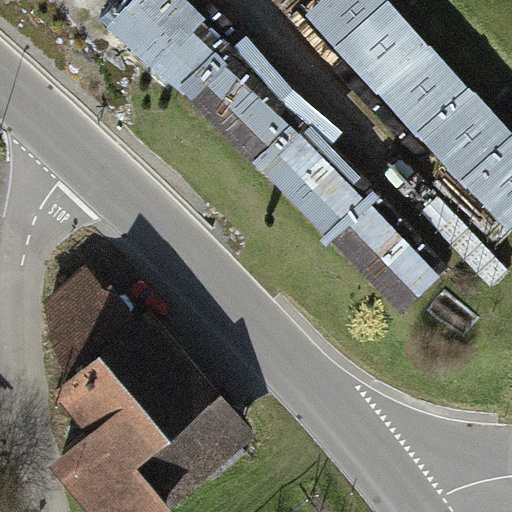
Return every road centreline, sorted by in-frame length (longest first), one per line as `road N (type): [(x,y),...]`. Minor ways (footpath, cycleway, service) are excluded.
road 1 (tertiary): [(414,505),(333,404),(87,157)]
road 2 (residential): [(54,511),(16,294),(46,203),(87,157)]
